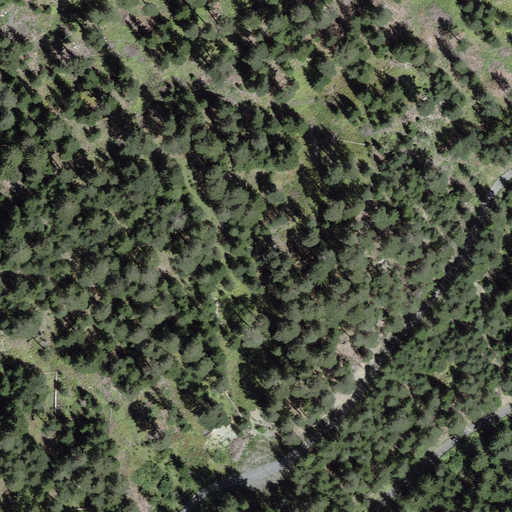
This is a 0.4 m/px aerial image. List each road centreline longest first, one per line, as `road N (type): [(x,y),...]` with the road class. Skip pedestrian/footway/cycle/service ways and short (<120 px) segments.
road 1 (track): [(511,170),(487,197),(433,295),(316,437),(278,463),(201,490),(183,511)]
road 2 (track): [(372,511),(455,432),(511,404)]
